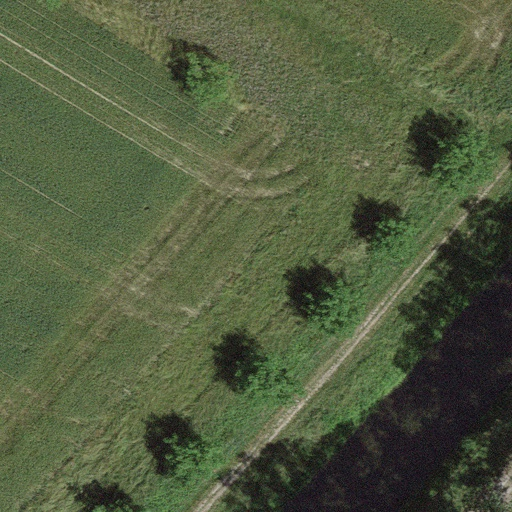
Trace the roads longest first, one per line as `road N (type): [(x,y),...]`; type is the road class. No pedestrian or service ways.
road 1 (track): [(131,511),(511,97)]
road 2 (track): [(425,511),(511,404)]
